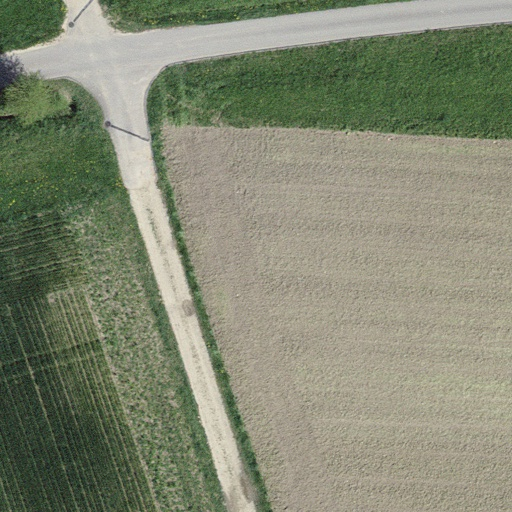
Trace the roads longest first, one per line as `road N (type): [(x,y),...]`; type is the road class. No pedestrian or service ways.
road 1 (track): [(84,0),(249,511)]
road 2 (residential): [(511,9),(322,26),(0,75)]
